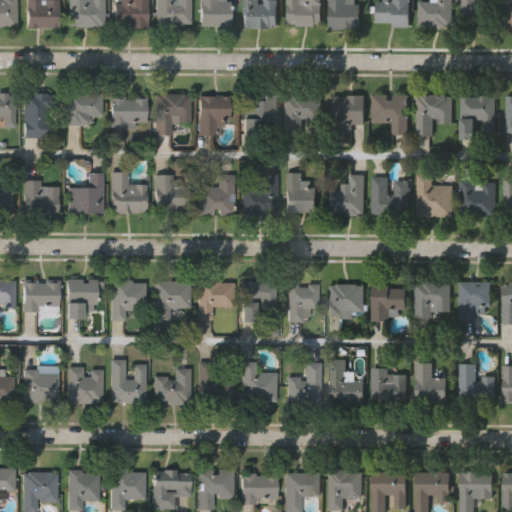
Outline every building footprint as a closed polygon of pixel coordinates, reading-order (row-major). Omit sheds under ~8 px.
[(0,0),(15,0),(15,25),(0,25),(0,0)] [(25,27),(25,0),(57,0),(57,27),(25,27)] [(103,0),(103,25),(68,25),(68,0),(103,0)] [(114,1),(127,1),(127,0),(146,0),(146,26),(114,25),(114,1)] [(155,23),(155,0),(189,0),(189,23),(155,23)] [(199,0),(228,0),(228,24),(199,24),(199,0)] [(277,0),(277,27),(242,27),(242,0),(277,0)] [(321,0),(321,24),(289,24),(289,0),(321,0)] [(359,0),(359,29),(329,29),(329,0),(359,0)] [(409,0),(409,25),(376,24),(377,0),(409,0)] [(452,0),(452,25),(419,25),(419,1),(438,1),(438,0),(452,0)] [(463,0),(489,0),(489,27),(463,27),(463,0)] [(189,92),(189,123),(171,123),(171,134),(153,134),(153,93),(189,92)] [(14,126),(1,126),(1,116),(0,116),(0,93),(14,93),(14,126)] [(23,137),(23,93),(49,93),(49,137),(23,137)] [(101,93),(101,123),(67,123),(67,93),(101,93)] [(243,93),(277,94),(276,136),(242,135),(243,93)] [(285,135),(285,93),(315,93),(315,135),(285,135)] [(408,133),(383,133),(383,125),(373,125),(373,93),(408,93),(408,133)] [(198,95),(228,95),(229,126),(215,126),(215,134),(198,135),(198,95)] [(332,95),(364,95),(364,125),(332,125),(332,95)] [(433,123),(433,135),(416,135),(417,95),(453,95),(452,123),(433,123)] [(476,139),(461,139),(461,96),(495,96),(495,135),(476,135),(476,139)] [(145,97),(145,127),(109,127),(110,97),(145,97)] [(127,171),(127,183),(145,183),(145,212),(110,211),(110,171),(127,171)] [(101,212),(67,212),(67,187),(87,187),(87,172),(101,172),(101,212)] [(260,183),(260,172),(277,172),(277,213),(242,214),(241,183),(260,183)] [(303,172),(303,183),(315,183),(315,211),(284,211),(284,172),(303,172)] [(233,213),(197,213),(197,185),(217,186),(217,173),(233,174),(233,213)] [(154,174),(173,174),(173,183),(186,183),(186,208),(154,208),(154,174)] [(365,214),(334,214),(334,186),(350,186),(350,174),(365,174),(365,214)] [(453,215),(417,215),(417,174),(433,174),(433,185),(453,185),(453,215)] [(372,215),(372,177),(391,177),(391,180),(410,180),(410,215),(372,215)] [(57,214),(22,214),(22,179),(41,179),(41,185),(57,185),(57,214)] [(461,215),(461,180),(496,180),(496,215),(461,215)] [(9,211),(0,211),(0,184),(10,184),(9,211)] [(0,277),(15,278),(14,308),(0,307),(0,277)] [(95,278),(95,309),(82,309),(82,318),(65,318),(65,278),(95,278)] [(112,319),(112,279),(145,279),(145,319),(112,319)] [(189,309),(173,309),(173,319),(154,319),(154,279),(189,279),(189,309)] [(233,279),(233,305),(212,305),(212,317),(197,317),(197,279),(233,279)] [(241,318),(242,279),(275,280),(274,318),(241,318)] [(22,311),(22,281),(59,281),(59,311),(22,311)] [(416,315),(416,281),(450,281),(450,315),(416,315)] [(491,281),(491,314),(477,314),(477,321),(460,321),(460,281),(491,281)] [(511,323),(503,323),(503,282),(511,282),(511,323)] [(318,283),(317,307),(309,307),(309,321),(286,321),(287,283),(318,283)] [(364,283),(364,315),(329,315),(329,283),(364,283)] [(391,321),(372,321),(372,285),(406,285),(406,309),(391,309),(391,321)] [(329,403),(329,359),(346,359),(346,380),(364,380),(364,403),(329,403)] [(123,371),(145,371),(145,402),(111,402),(111,360),(123,360),(123,371)] [(198,361),(232,361),(232,403),(198,403),(198,361)] [(241,361),(256,361),(256,371),(276,371),(276,401),(241,401),(241,361)] [(320,361),(320,403),(287,403),(287,377),(304,377),(304,361),(320,361)] [(433,362),(432,377),(448,377),(448,401),(418,401),(418,362),(433,362)] [(460,363),(477,363),(477,376),(496,376),(496,405),(460,405),(460,363)] [(511,365),(511,402),(503,403),(503,366),(511,365)] [(67,402),(67,366),(82,366),(82,368),(101,368),(101,402),(67,402)] [(57,367),(57,401),(23,401),(23,367),(57,367)] [(189,367),(189,403),(154,403),(154,376),(173,376),(173,367),(189,367)] [(13,375),(13,401),(0,401),(0,368),(1,368),(1,375),(13,375)] [(372,370),(404,370),(403,403),(372,402),(372,370)] [(0,466),(14,467),(14,492),(0,492),(0,466)] [(233,497),(213,497),(213,508),(197,508),(196,468),(233,468),(233,497)] [(124,499),(124,509),(110,508),(110,469),(144,469),(144,499),(124,499)] [(190,469),(190,495),(175,495),(175,507),(152,507),(152,469),(190,469)] [(81,499),(81,508),(68,508),(68,470),(98,470),(98,499),(81,499)] [(345,510),(329,510),(329,470),(362,470),(362,498),(345,498),(345,510)] [(57,500),(35,500),(35,510),(23,510),(23,471),(57,471),(57,500)] [(371,511),(372,471),(407,472),(407,508),(395,508),(395,495),(387,495),(386,511),(371,511)] [(415,511),(416,471),(450,471),(450,496),(429,496),(429,511),(415,511)] [(460,511),(460,471),(493,471),(493,499),(475,499),(475,511),(460,511)] [(503,511),(503,472),(511,471),(511,511),(503,511)] [(276,500),(241,500),(241,472),(276,472),(276,500)] [(284,511),(284,472),(320,472),(320,495),(301,495),(301,511),(284,511)]
